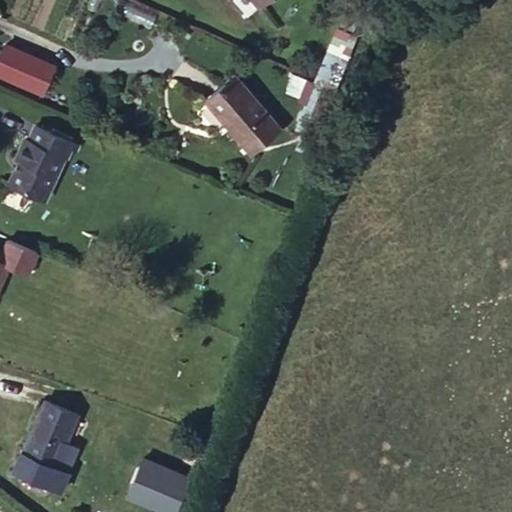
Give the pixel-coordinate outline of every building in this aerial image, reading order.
[(0,67),(0,73),(45,91),(55,63),(8,46),(0,67)] [(232,78),(210,100),(258,150),(282,127),(232,78)] [(69,139),(35,126),(31,139),(22,137),(15,159),(19,160),(11,189),(45,200),(69,139)] [(40,252),(11,239),(2,260),(0,258),(0,292),(12,264),(32,272),(40,252)] [(77,411),(45,398),(16,477),(59,494),(79,441),(66,436),(77,411)] [(126,492),(180,511),(195,511),(209,479),(140,454),(126,492)]
